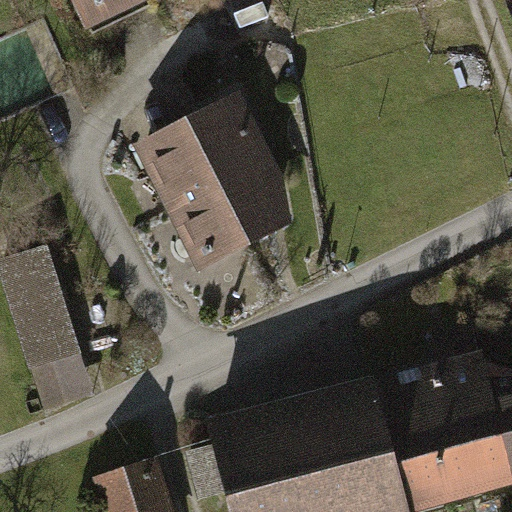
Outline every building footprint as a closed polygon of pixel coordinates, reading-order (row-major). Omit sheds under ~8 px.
[(75,0),(92,35),(165,0),(75,0)] [(134,147),(205,270),(310,209),(239,86),(134,147)] [(0,260),(0,277),(44,409),(98,392),(49,244),(0,260)] [(433,511),(511,491),(511,441),(495,378),(488,354),(481,356),(473,323),(442,331),(451,364),(383,382),(381,372),(209,416),(234,511),(433,511)] [(511,373),(495,378),(511,441),(511,373)] [(174,511),(157,459),(97,479),(107,511),(174,511)]
